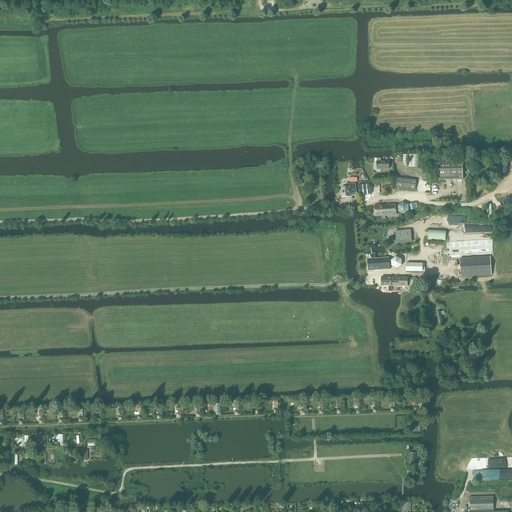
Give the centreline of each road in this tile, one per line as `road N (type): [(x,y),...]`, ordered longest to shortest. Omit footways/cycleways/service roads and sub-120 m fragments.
road 1 (track): [(0,222),(297,208),(289,150),(296,76)]
road 2 (track): [(0,473),(110,493),(129,468),(315,459),(313,416)]
road 3 (track): [(414,5),(264,10),(260,0)]
